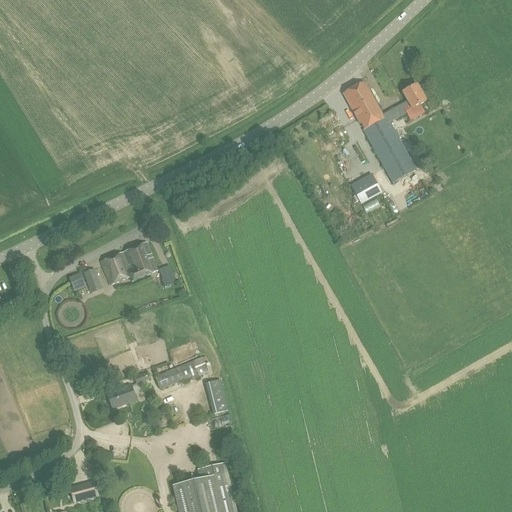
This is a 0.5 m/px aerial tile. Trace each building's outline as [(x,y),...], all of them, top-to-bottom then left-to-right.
[(417,171),(390,123),(388,124),(383,115),(365,82),(342,95),(360,126),(361,125),(364,131),(363,131),(392,184),(417,171)] [(388,124),(390,123),(414,110),(413,110),(426,102),(417,86),(403,94),(407,102),(383,115),(388,124)] [(365,192),(379,187),(376,178),(362,183),(365,192)] [(129,278),(131,283),(158,272),(147,244),(100,263),(110,286),(129,278)] [(165,288),(171,285),(164,269),(159,271),(163,281),(162,281),(165,288)] [(91,294),(102,290),(94,270),(83,274),(91,294)] [(75,293),(86,288),(82,277),(70,282),(75,293)] [(0,314),(13,309),(8,298),(0,301),(0,314)] [(177,363),(191,360),(187,347),(174,350),(177,363)] [(185,383),(208,374),(202,358),(155,377),(161,391),(184,381),(185,383)] [(144,370),(153,369),(152,359),(142,361),(144,370)] [(136,385),(150,380),(148,373),(134,378),(136,385)] [(228,412),(221,381),(205,385),(213,416),(228,412)] [(113,410),(136,401),(131,386),(107,395),(113,410)] [(158,418),(157,420),(156,422),(157,424),(158,426),(159,428),(162,428),(164,428),(166,428),(168,426),(169,424),(169,422),(169,420),(168,418),(166,416),(164,416),(162,416),(160,416),(158,418)] [(236,511),(225,464),(198,471),(200,481),(173,487),(179,511),(236,511)] [(75,503),(98,497),(94,483),(71,490),(75,503)] [(110,499),(106,500),(103,501),(103,503),(104,508),(111,507),(110,499)]
